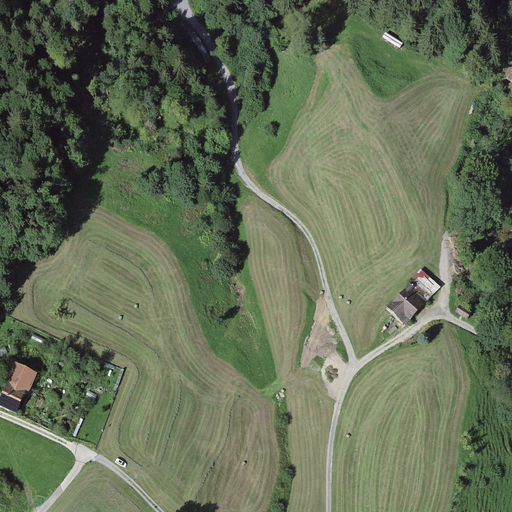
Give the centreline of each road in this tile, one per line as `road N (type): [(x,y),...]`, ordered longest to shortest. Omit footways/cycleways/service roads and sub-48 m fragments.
road 1 (track): [(185,0),(223,62),(245,181),(303,231),(353,369)]
road 2 (track): [(511,363),(493,342),(445,315),(426,315),(353,369)]
road 3 (track): [(161,511),(122,473),(0,413)]
road 4 (unclassified): [(353,369),(333,429),(330,511)]
